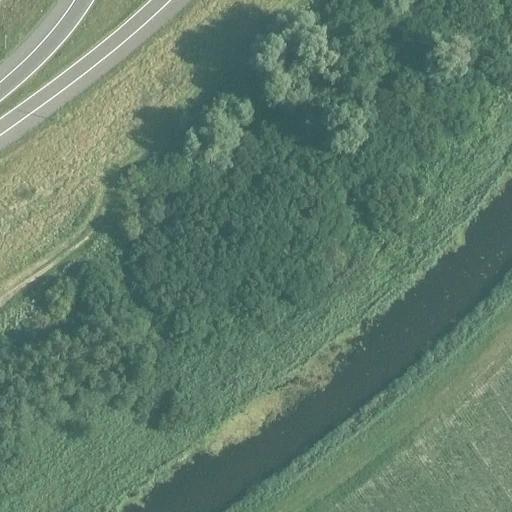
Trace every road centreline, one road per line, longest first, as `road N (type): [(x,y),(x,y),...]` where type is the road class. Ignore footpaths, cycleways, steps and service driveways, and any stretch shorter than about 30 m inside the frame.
road 1 (motorway): [(0,130),(169,0)]
road 2 (motorway): [(84,0),(0,94)]
